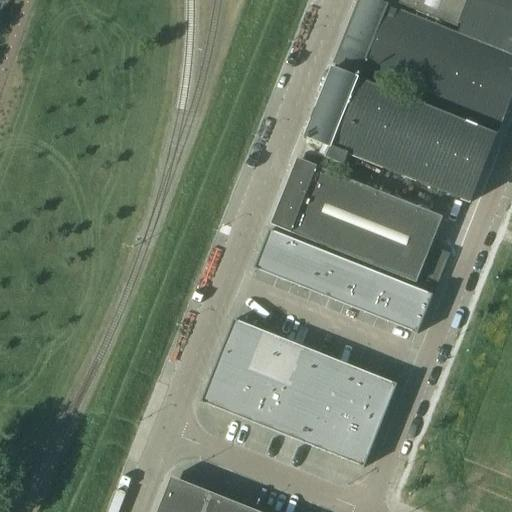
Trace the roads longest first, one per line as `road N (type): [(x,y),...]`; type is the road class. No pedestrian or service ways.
road 1 (unclassified): [(159,427),(335,0)]
road 2 (unclassified): [(365,511),(511,142)]
road 3 (unclassified): [(362,511),(159,427)]
